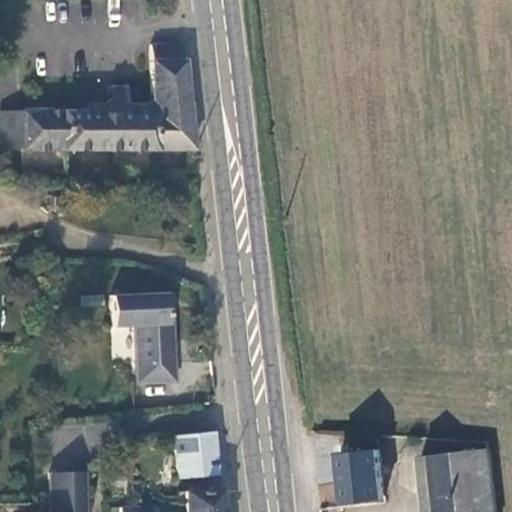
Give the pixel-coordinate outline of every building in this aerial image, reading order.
[(181,46),(150,47),(151,98),(151,113),(77,113),(0,114),(0,148),(194,149),(181,46)] [(151,113),(151,98),(144,106),(125,105),(126,88),(110,88),(109,97),(103,105),(83,105),(77,113),(151,113)] [(166,295),(111,298),(112,327),(135,326),(142,325),(145,363),(137,363),(138,384),(175,382),(172,309),(166,310),(166,295)] [(135,326),(137,363),(145,363),(142,325),(135,326)] [(216,476),(212,434),(173,438),(177,479),(216,476)] [(497,511),(491,449),(423,457),(429,511),(497,511)] [(385,497),(379,450),(342,456),(346,501),(385,497)] [(85,511),(84,473),(49,474),(50,511),(85,511)] [(183,511),(219,511),(218,492),(182,493),(183,507),(183,511)]
